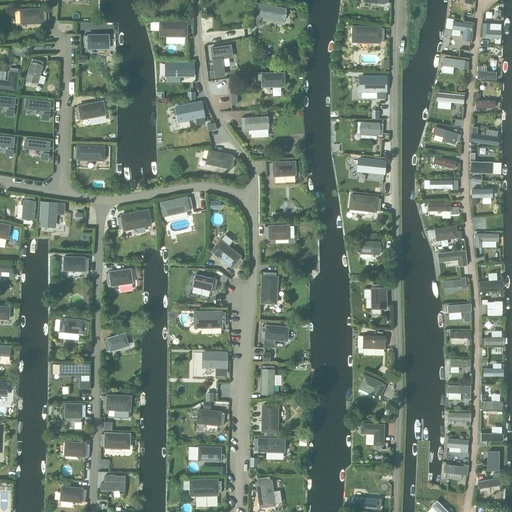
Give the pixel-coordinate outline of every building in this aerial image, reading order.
[(285,22),(288,16),(287,9),(258,4),(256,10),(256,17),(285,22)] [(45,11),(45,9),(21,10),(22,26),(45,25),(45,23),(48,23),(48,11),(45,11)] [(453,21),(452,29),(463,31),(462,40),(470,41),(473,24),(453,21)] [(189,38),(189,22),(161,22),(160,38),(189,38)] [(483,24),(482,39),(495,40),(495,45),(500,45),(500,40),(501,40),(501,32),(501,25),(490,24),(483,24)] [(383,30),(383,27),(354,27),(354,44),(383,45),(383,43),(386,43),(386,30),(383,30)] [(87,36),(84,36),(84,48),(87,48),(87,49),(109,49),(109,34),(87,34),(87,35),(87,36)] [(214,70),(209,71),(210,79),(215,78),(225,76),(223,59),(222,58),(233,57),(232,53),(231,45),(231,44),(210,47),(210,50),(211,53),(212,59),(214,70)] [(441,65),(440,72),(451,74),(452,66),(468,68),(468,61),(464,60),(465,59),(442,57),(441,65)] [(31,62),(26,80),(32,83),(38,83),(38,82),(44,84),(46,77),(41,75),(43,66),(43,65),(44,61),(33,58),(32,62),(31,62)] [(194,62),(165,62),(165,77),(173,77),(193,77),(194,77),(194,71),(194,68),(194,62)] [(19,73),(19,70),(11,69),(11,72),(10,72),(9,82),(0,80),(0,91),(17,93),(20,73),(19,73)] [(496,79),(496,71),(477,70),(477,78),(496,79)] [(261,75),(258,75),(258,82),(261,82),(262,89),(286,89),(285,74),(261,74),(261,75)] [(387,77),(360,77),(360,82),(360,94),(378,94),(378,95),(378,100),(386,100),(386,94),(388,94),(387,77)] [(436,90),(435,99),(436,99),(436,106),(448,107),(449,100),(462,102),(463,93),(436,90)] [(475,93),(475,100),(475,107),(495,108),(496,100),(479,100),(480,93),(475,93)] [(0,95),(0,106),(14,108),(15,97),(0,95)] [(50,112),(51,101),(25,98),(24,109),(50,112)] [(81,118),(107,113),(104,98),(78,103),(78,105),(75,106),(78,118),(81,117),(81,118)] [(180,105),(175,106),(178,123),(196,119),(197,125),(206,124),(205,118),(205,117),(205,115),(203,107),(202,100),(181,105),(180,105)] [(247,129),(270,127),(270,114),(247,115),(247,116),(243,116),(243,128),(247,128),(247,129)] [(384,134),(385,122),(382,122),(382,121),(363,119),(362,126),(362,133),(381,134),(384,134)] [(215,124),(207,126),(208,133),(217,131),(215,124)] [(458,141),(461,135),(458,134),(458,133),(434,126),(432,134),(456,141),(456,140),(458,141)] [(477,134),(477,127),(472,126),(471,134),(470,141),(473,141),(473,142),(498,145),(499,137),(484,135),(485,132),(481,131),(481,134),(477,134)] [(0,146),(14,148),(15,137),(0,135),(0,146)] [(50,141),(24,138),(23,149),(49,152),(50,141)] [(105,159),(105,143),(77,142),(77,144),(74,144),(74,157),(77,157),(77,158),(105,159)] [(234,167),(236,155),(234,155),(234,153),(210,148),(207,162),(231,167),(231,166),(234,167)] [(377,169),(379,158),(376,158),(376,157),(357,154),(355,161),(355,168),(374,170),(375,169),(377,169)] [(454,169),(456,161),(434,155),(432,163),(454,169)] [(493,162),(474,161),(474,158),(470,158),(470,161),(470,173),(492,173),(493,162)] [(298,174),(297,159),(274,160),(274,168),(271,168),(271,174),(274,174),(275,175),(298,174)] [(457,190),(457,180),(429,180),(429,188),(452,188),(452,190),(457,190)] [(472,189),(472,198),(492,197),(492,189),(472,189)] [(382,209),(383,197),(381,197),(381,195),(352,192),(351,208),(379,211),(379,209),(382,209)] [(29,218),(36,218),(37,199),(35,199),(36,196),(25,195),(25,198),(24,198),(23,217),(29,218)] [(188,196),(188,195),(161,201),(165,215),(191,209),(191,208),(194,207),(192,195),(188,196)] [(221,199),(210,199),(210,207),(221,207),(221,199)] [(42,201),(40,227),(56,228),(57,214),(65,215),(65,202),(42,201)] [(458,214),(458,207),(450,207),(450,203),(427,202),(427,211),(450,211),(450,214),(458,214)] [(124,230),(153,224),(149,207),(121,213),(121,216),(118,216),(121,228),(124,228),(124,230)] [(12,222),(0,220),(0,235),(10,237),(12,222)] [(292,238),(292,223),(269,224),(270,225),(266,226),(267,238),(270,237),(270,239),(292,238)] [(457,232),(456,225),(433,229),(435,242),(456,238),(457,240),(462,239),(461,231),(457,232)] [(482,247),(482,242),(498,242),(499,238),(498,234),(474,234),(474,247),(482,247)] [(237,268),(244,258),(242,256),(243,255),(221,238),(212,250),(233,267),(234,266),(237,268)] [(386,247),(386,241),(383,241),(383,240),(362,239),(361,246),(362,252),(382,253),(384,247),(386,247)] [(467,266),(465,250),(437,254),(438,263),(457,261),(458,267),(467,266)] [(90,269),(90,257),(87,257),(87,256),(65,255),(65,270),(86,270),(86,269),(90,269)] [(0,270),(12,271),(12,264),(0,262),(0,270)] [(112,285),(134,282),(132,267),(109,270),(110,272),(107,272),(108,284),(111,284),(112,285)] [(278,274),(278,272),(265,271),(264,274),(263,274),(262,303),(279,303),(280,275),(278,274)] [(216,291),(218,279),(215,278),(215,277),(197,273),(194,286),(212,290),(216,291)] [(466,289),(465,277),(460,278),(460,280),(442,281),(443,289),(461,287),(461,290),(466,289)] [(480,290),(504,289),(504,284),(503,280),(479,282),(478,282),(478,290),(480,290)] [(372,288),(371,288),(371,310),(372,310),(372,314),(381,314),(381,309),(387,309),(387,287),(386,287),(386,284),(372,284),(372,288)] [(502,309),(502,302),(487,302),(487,300),(482,300),(482,304),(487,304),(487,309),(487,315),(502,315),(502,309)] [(0,317),(11,318),(12,304),(0,303),(0,317)] [(470,316),(470,312),(471,312),(471,304),(446,306),(447,314),(463,313),(464,316),(470,316)] [(224,311),(224,310),(195,310),(195,327),(224,326),(224,325),(227,325),(227,311),(224,311)] [(89,333),(90,321),(87,320),(87,319),(62,316),(61,330),(86,333),(86,332),(89,333)] [(261,336),(261,337),(265,338),(265,339),(264,345),(274,345),(274,340),(287,341),(288,336),(288,327),(266,325),(265,332),(262,332),(261,336)] [(112,351),(130,345),(126,331),(107,337),(108,338),(105,339),(108,350),(111,349),(112,351)] [(387,349),(388,336),(366,334),(365,348),(387,349)] [(0,355),(2,356),(10,356),(10,345),(2,345),(0,344),(0,355)] [(202,351),(202,368),(217,368),(217,374),(227,374),(227,368),(228,351),(202,351)] [(270,362),(270,353),(263,352),(262,362),(270,362)] [(470,368),(470,360),(450,360),(449,368),(466,368),(466,374),(470,372),(470,368)] [(60,363),(59,375),(79,375),(79,389),(90,389),(90,363),(60,363)] [(263,368),(262,395),(275,395),(276,384),(282,385),(282,375),(276,375),(277,369),(275,369),(275,365),(263,365),(263,368)] [(483,368),(483,377),(504,377),(504,369),(483,368)] [(386,380),(391,372),(386,369),(382,377),(386,380)] [(382,398),(387,386),(385,385),(386,384),(366,374),(360,388),(379,398),(380,396),(382,398)] [(470,395),(470,387),(447,386),(447,394),(465,395),(470,395)] [(104,396),(103,408),(106,408),(106,410),(116,410),(115,417),(129,418),(129,411),(132,411),(132,395),(107,394),(107,396),(104,396)] [(210,409),(211,402),(203,401),(203,408),(210,409)] [(481,401),(481,409),(502,409),(502,401),(481,401)] [(86,417),(86,404),(83,404),(83,403),(65,402),(65,418),(83,418),(83,417),(86,417)] [(279,434),(280,405),(263,405),(262,434),(265,434),(265,437),(277,437),(277,434),(279,434)] [(224,426),(226,413),(223,413),(223,411),(199,409),(198,424),(221,427),(221,425),(224,426)] [(470,423),(470,414),(448,414),(446,418),(447,422),(466,423),(465,426),(470,426),(470,423)] [(385,448),(386,425),(363,424),(363,435),(375,435),(375,447),(385,448)] [(131,449),(132,433),(105,432),(105,434),(102,434),(102,446),(105,446),(105,448),(131,449)] [(503,443),(503,435),(481,435),(481,443),(487,443),(503,443)] [(286,454),(286,439),(259,438),(259,440),(255,440),(255,452),(259,452),(259,453),(286,454)] [(460,448),(460,453),(467,453),(468,440),(447,439),(447,440),(447,447),(460,448)] [(89,456),(90,444),(87,444),(87,442),(65,441),(64,456),(86,457),(86,456),(89,456)] [(199,460),(199,461),(222,462),(222,461),(225,461),(225,455),(222,455),(222,448),(199,447),(199,448),(199,460)] [(499,473),(499,453),(487,453),(487,472),(499,473)] [(463,468),(444,466),(443,474),(467,477),(468,466),(463,466),(463,468)] [(478,491),(502,486),(499,473),(492,475),(493,480),(477,483),(478,491)] [(259,474),(257,475),(258,483),(257,483),(260,508),(276,506),(275,503),(281,502),(280,490),(274,491),(272,481),(270,481),(269,476),(260,478),(259,474)] [(125,475),(114,475),(104,475),(104,483),(100,483),(100,490),(125,491),(125,487),(125,479),(125,475)] [(190,481),(181,481),(182,491),(191,491),(191,497),(220,496),(220,493),(223,493),(222,482),(222,481),(219,481),(219,479),(190,480),(190,481)] [(86,502),(87,490),(84,490),(84,488),(62,486),(60,501),(83,503),(83,501),(86,502)] [(352,496),(351,506),(380,509),(381,499),(352,496)] [(438,511),(450,511),(436,498),(430,504),(438,511)]
